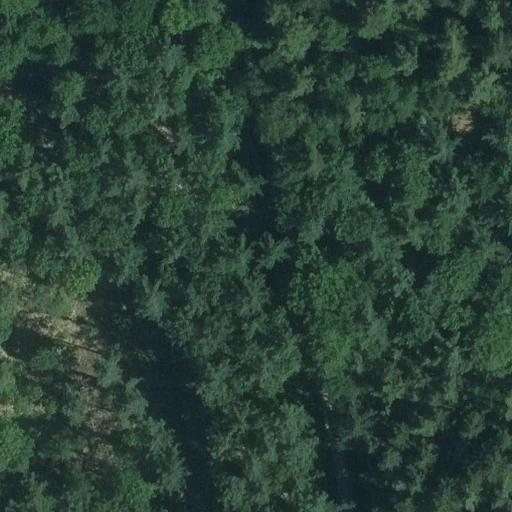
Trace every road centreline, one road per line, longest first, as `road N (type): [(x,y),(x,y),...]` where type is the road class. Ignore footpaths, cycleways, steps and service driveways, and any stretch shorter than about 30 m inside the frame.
road 1 (track): [(336,511),(325,382),(293,217),(248,55)]
road 2 (track): [(49,0),(248,55)]
